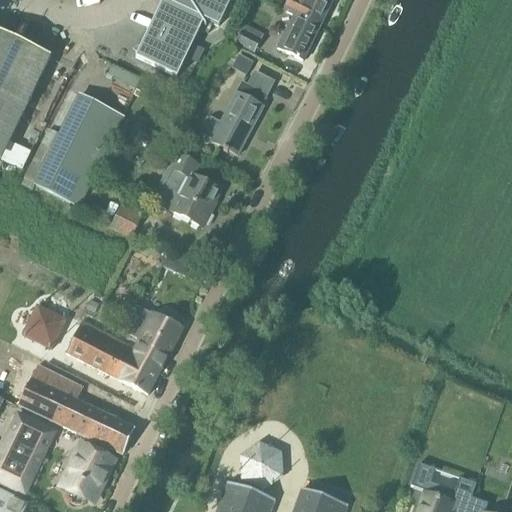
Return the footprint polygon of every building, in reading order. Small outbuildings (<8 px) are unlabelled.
[(136,55),(134,60),(175,79),(193,41),(202,21),(218,28),(231,0),(162,0),(162,2),(152,21),(140,47),(134,54),(136,55)] [(325,0),(288,0),(282,13),(293,19),(319,32),(333,4),(325,0)] [(279,47),(277,50),(303,63),(307,55),(319,32),(293,19),(279,47)] [(255,56),(264,38),(244,28),(235,46),(255,56)] [(22,115),(48,60),(0,37),(0,136),(13,110),(22,115)] [(232,69),(246,77),(253,64),(239,56),(232,69)] [(205,122),(200,132),(202,138),(211,143),(210,144),(238,158),(263,109),(260,107),(266,96),(246,86),(241,84),(220,125),(211,121),(205,122)] [(77,209),(121,119),(78,98),(34,188),(77,209)] [(170,171),(154,203),(173,213),(172,215),(200,229),(201,226),(204,227),(211,215),(208,213),(219,192),(193,179),(198,168),(197,167),(178,158),(178,157),(170,171)] [(122,205),(110,230),(120,235),(132,211),(122,205)] [(141,256),(145,248),(135,243),(131,251),(141,256)] [(176,275),(181,263),(167,257),(162,268),(176,275)] [(52,352),(67,322),(36,306),(20,337),(52,352)] [(134,308),(121,332),(137,341),(132,350),(164,366),(182,332),(142,311),(142,312),(134,308)] [(83,324),(67,355),(148,398),(164,366),(132,350),(117,342),(105,336),(97,332),(91,328),(83,324)] [(123,456),(134,432),(76,404),(83,390),(37,368),(19,406),(81,436),(123,456)] [(17,418),(0,454),(0,483),(24,496),(53,435),(17,418)] [(80,447),(60,489),(67,492),(67,497),(68,501),(71,504),(74,506),(79,506),(83,504),(86,501),(93,505),(102,486),(100,485),(104,478),(105,479),(113,463),(80,447)] [(228,484),(217,511),(270,511),(275,502),(228,484)] [(466,511),(471,499),(428,484),(419,510),(417,508),(415,511),(466,511)] [(345,511),(348,507),(303,490),(294,511),(345,511)] [(0,511),(25,511),(28,507),(0,493),(0,511)] [(485,511),(487,505),(471,499),(466,511),(485,511)]
